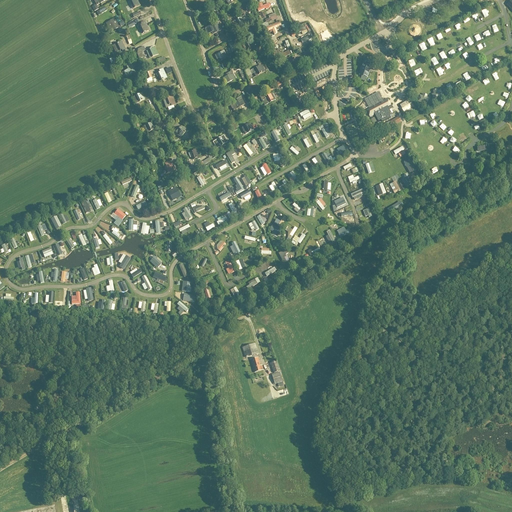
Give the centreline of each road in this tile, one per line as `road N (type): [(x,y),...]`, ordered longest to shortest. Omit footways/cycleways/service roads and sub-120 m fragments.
road 1 (track): [(0,470),(163,375),(211,335),(304,279),(511,162)]
road 2 (track): [(0,314),(205,336),(236,511)]
